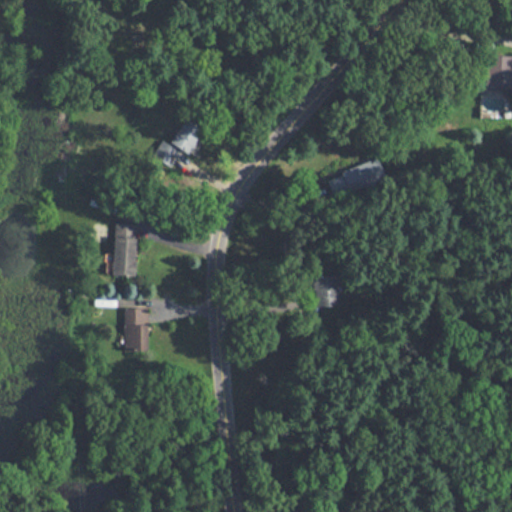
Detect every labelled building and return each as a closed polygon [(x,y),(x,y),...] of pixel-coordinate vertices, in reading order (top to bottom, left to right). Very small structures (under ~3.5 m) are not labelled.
[(483,53),(510,53),(510,64),(511,64),(511,80),(510,80),(510,84),(482,83),(483,53)] [(186,153),(202,127),(183,116),(168,142),(186,153)] [(150,155),(169,166),(178,150),(160,139),(150,155)] [(325,177),(332,197),(384,177),(376,157),(325,177)] [(110,274),(133,274),(135,223),(112,222),(110,274)] [(337,305),(334,273),(311,275),(314,307),(337,305)] [(122,349),(146,350),(146,307),(122,307),(122,349)]
